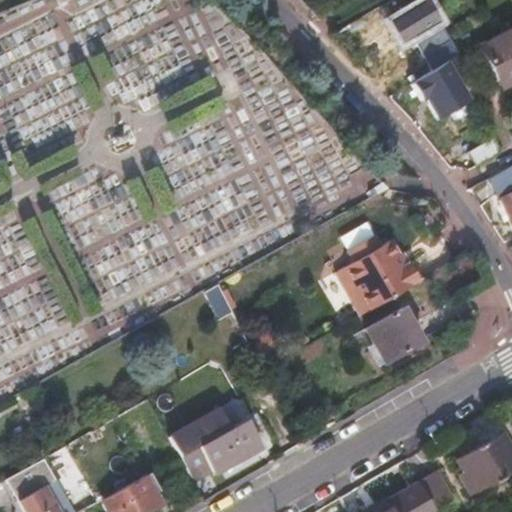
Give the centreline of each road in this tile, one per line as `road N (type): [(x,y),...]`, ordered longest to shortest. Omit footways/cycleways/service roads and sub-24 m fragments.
road 1 (residential): [(275,0),(440,179),(511,289)]
road 2 (residential): [(511,361),(252,511)]
